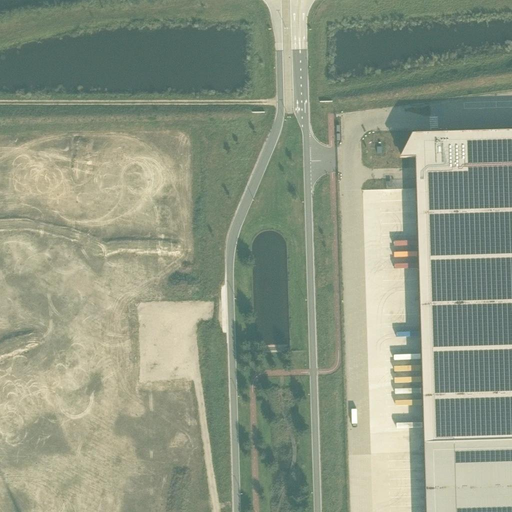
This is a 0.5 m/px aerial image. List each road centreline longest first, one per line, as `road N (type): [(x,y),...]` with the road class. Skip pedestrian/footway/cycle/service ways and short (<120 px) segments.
road 1 (unclassified): [(275,0),(281,102),(228,248),(236,511)]
road 2 (unclassified): [(317,511),(300,57)]
